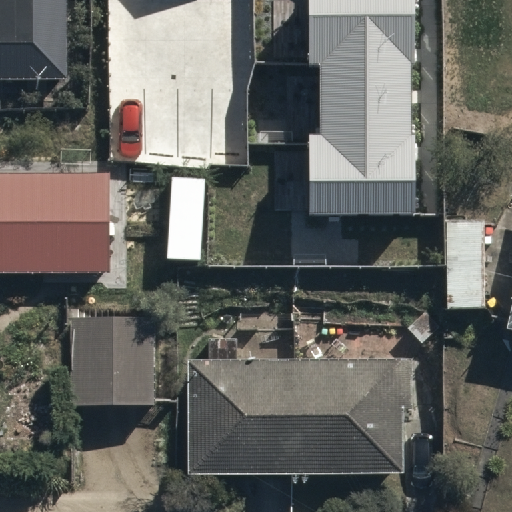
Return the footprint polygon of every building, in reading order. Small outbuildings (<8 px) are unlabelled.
[(0,0),(0,91),(66,92),(66,0),(0,0)] [(310,134),(310,218),(415,217),(414,0),(310,0),(311,64),(319,64),(320,134),(310,134)] [(511,0),(454,0),(446,48),(511,59),(511,0)] [(0,229),(0,276),(161,277),(161,227),(201,227),(202,184),(162,183),(162,173),(41,172),(41,202),(9,229),(0,229)] [(481,242),(446,243),(447,332),(482,332),(481,242)] [(152,324),(74,325),(75,410),(152,410),(152,324)] [(188,373),(189,489),(398,487),(397,371),(188,373)]
